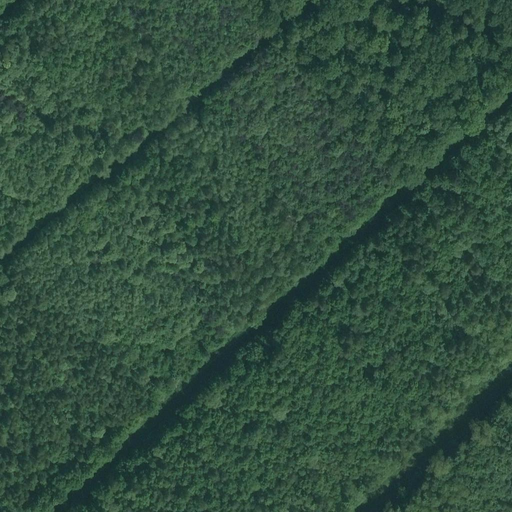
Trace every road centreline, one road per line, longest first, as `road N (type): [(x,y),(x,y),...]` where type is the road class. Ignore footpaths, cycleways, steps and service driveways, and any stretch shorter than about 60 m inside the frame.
road 1 (track): [(308,0),(0,256)]
road 2 (track): [(361,511),(511,372)]
